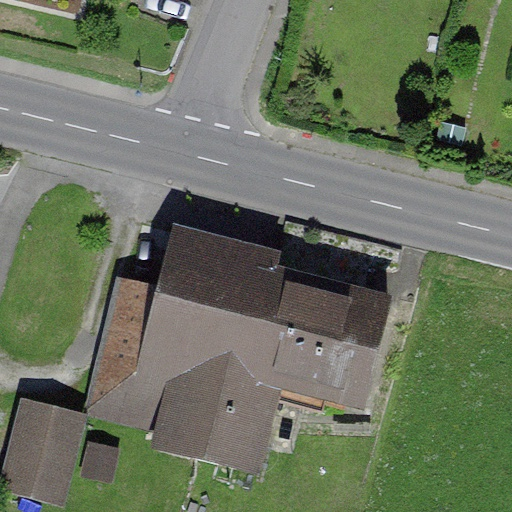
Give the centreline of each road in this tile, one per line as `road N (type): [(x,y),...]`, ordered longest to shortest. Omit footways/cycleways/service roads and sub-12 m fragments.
road 1 (secondary): [(511,234),(187,154)]
road 2 (secondary): [(187,154),(0,108)]
road 3 (residential): [(249,0),(187,154)]
